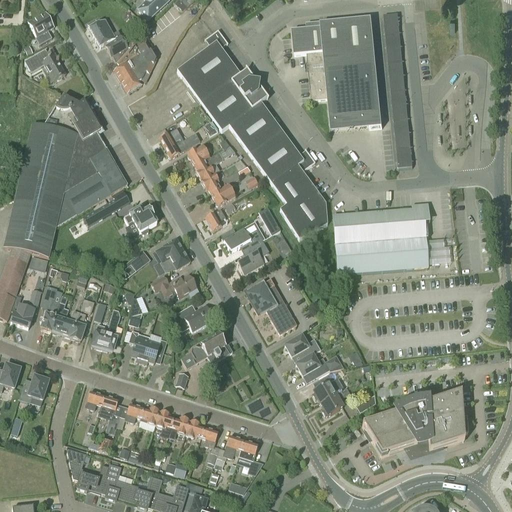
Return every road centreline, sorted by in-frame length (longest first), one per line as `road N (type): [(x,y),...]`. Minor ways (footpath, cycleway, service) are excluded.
road 1 (tertiary): [(298,427),(51,0)]
road 2 (unclassified): [(424,184),(362,191),(348,184),(248,49)]
road 3 (residential): [(298,427),(264,433),(74,371)]
road 4 (unclassified): [(407,0),(424,184)]
road 5 (unclassified): [(501,178),(508,0)]
road 6 (unclassified): [(248,49),(307,8),(384,0)]
road 7 (residential): [(74,371),(56,430),(73,511)]
road 8 (unclassified): [(511,301),(501,178)]
